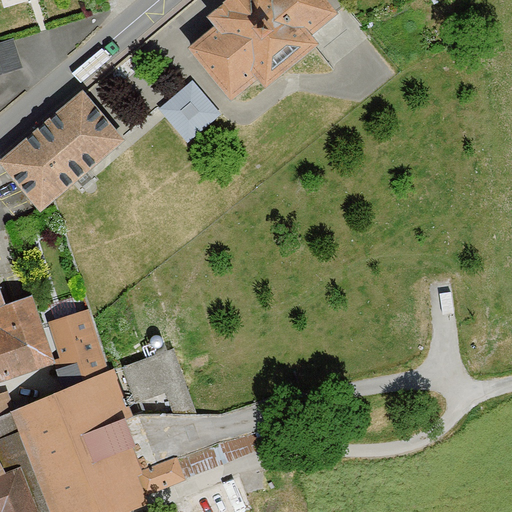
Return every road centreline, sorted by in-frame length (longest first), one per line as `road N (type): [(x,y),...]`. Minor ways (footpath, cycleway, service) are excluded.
road 1 (track): [(511,384),(477,393),(433,433),(403,445),(279,454),(180,492)]
road 2 (track): [(477,393),(446,372),(176,436)]
road 3 (tertiary): [(159,0),(0,143)]
